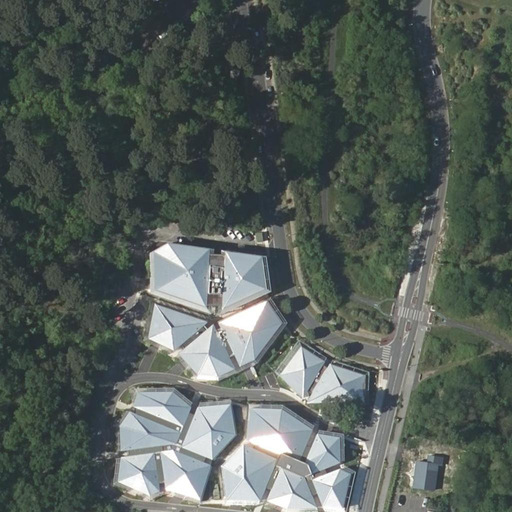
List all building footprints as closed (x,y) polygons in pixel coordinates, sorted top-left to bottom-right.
[(207,250),(164,243),(148,253),(149,291),(205,309),(207,250)] [(258,257),(222,252),(219,311),(263,289),(258,257)] [(267,300),(216,323),(237,366),(251,361),(279,324),(267,300)] [(206,323),(154,304),(146,338),(172,351),(206,323)] [(232,369),(212,326),(177,354),(195,376),(216,379),(232,369)] [(323,362),(299,347),(280,375),(303,399),(323,362)] [(360,405),(364,375),(329,363),(306,403),(360,405)] [(172,394),(136,392),(130,407),(181,427),(189,408),(172,394)] [(229,404),(196,408),(178,447),(211,461),(234,435),(229,404)] [(280,409),(248,409),(246,442),(278,455),(275,460),(243,445),(219,466),(224,499),(260,500),(265,487),(271,491),(266,501),(286,509),(315,508),(310,495),(316,494),(320,507),(343,510),(352,473),(342,468),(327,473),(324,469),(339,463),(337,438),(316,434),(303,463),(298,461),(312,430),(280,409)] [(177,433),(127,411),(118,426),(118,452),(174,444),(177,433)] [(170,450),(157,452),(164,489),(198,498),(208,465),(170,450)] [(152,453),(119,458),(116,483),(149,495),(159,491),(152,453)] [(441,456),(427,454),(425,461),(416,460),(412,487),(433,489),(437,463),(441,463),(441,456)]
